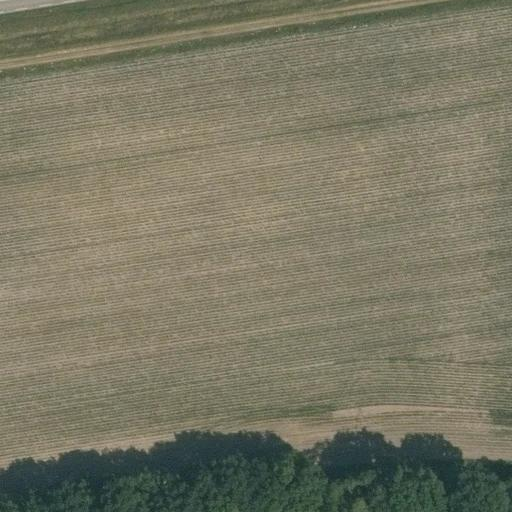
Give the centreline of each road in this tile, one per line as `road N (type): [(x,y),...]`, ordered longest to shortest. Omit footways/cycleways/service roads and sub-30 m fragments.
road 1 (track): [(0,66),(451,0)]
road 2 (track): [(135,511),(323,482),(511,498)]
